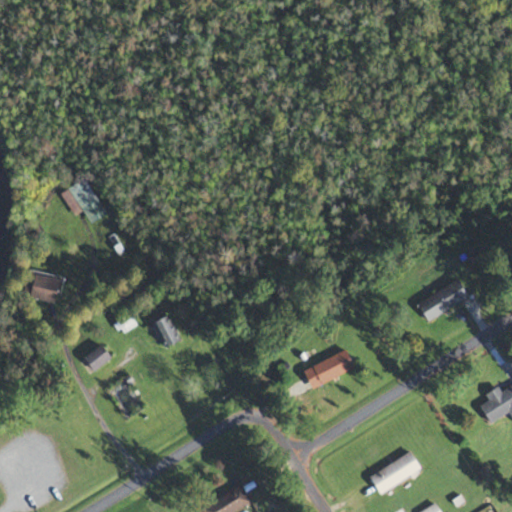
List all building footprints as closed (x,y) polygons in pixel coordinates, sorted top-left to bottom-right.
[(105,215),(85,178),(68,187),(88,224),(105,215)] [(62,278),(28,272),(24,297),(58,303),(62,278)] [(430,321),(470,296),(459,279),(419,304),(430,321)] [(163,350),(180,341),(167,316),(150,326),(163,350)] [(84,359),(95,372),(112,357),(101,345),(84,359)] [(305,371),(314,389),(356,367),(346,350),(305,371)] [(491,424),(509,413),(511,418),(511,385),(502,392),(499,388),(486,395),(490,401),(481,407),(491,424)] [(421,472),(412,453),(370,474),(379,493),(421,472)] [(234,511),(252,504),(244,486),(201,506),(203,511),(234,511)] [(440,511),(435,503),(419,511),(440,511)]
